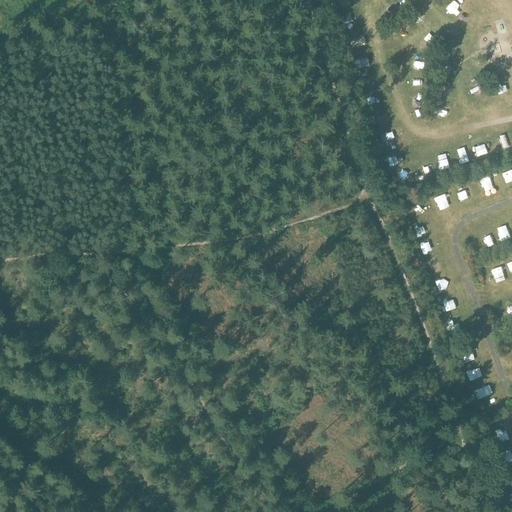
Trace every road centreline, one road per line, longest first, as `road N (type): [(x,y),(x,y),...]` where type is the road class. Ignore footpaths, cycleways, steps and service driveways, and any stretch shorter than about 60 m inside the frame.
road 1 (track): [(367,194),(451,430),(496,511)]
road 2 (track): [(268,511),(131,240)]
road 3 (unknown): [(511,412),(452,246),(467,214),(511,196)]
road 4 (track): [(95,0),(117,112),(124,241)]
road 5 (track): [(131,240),(234,227),(367,194)]
road 6 (track): [(312,0),(367,194)]
road 7 (track): [(451,430),(321,511)]
road 8 (track): [(0,256),(131,240)]
